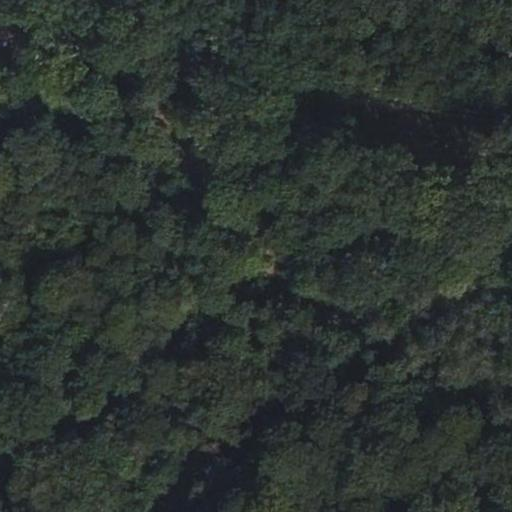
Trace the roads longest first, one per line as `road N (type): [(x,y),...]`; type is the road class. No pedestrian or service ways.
road 1 (unknown): [(511,409),(0,45)]
road 2 (track): [(0,39),(511,123)]
road 3 (track): [(341,511),(511,381)]
